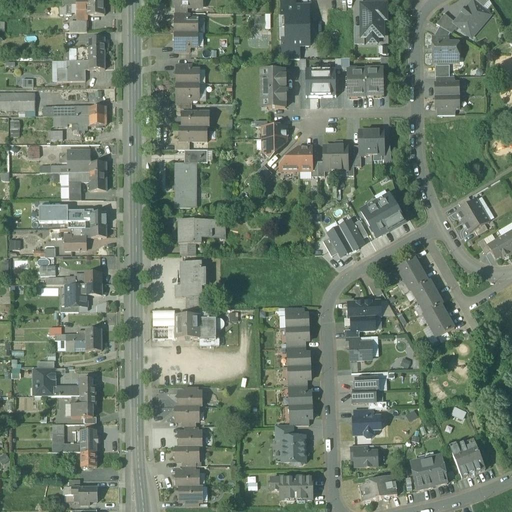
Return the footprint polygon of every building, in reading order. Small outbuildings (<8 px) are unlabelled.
[(201,0),(174,0),(174,8),(187,8),(198,9),(198,1),(201,1),(201,0)] [(476,0),(475,1),(489,9),(493,3),(487,0),(476,0)] [(473,2),(466,10),(465,9),(461,14),(462,15),(454,24),(454,25),(457,28),(467,36),(472,30),(476,33),(490,17),(473,2)] [(104,5),(87,5),(87,6),(87,17),(104,16),(104,5)] [(361,6),(361,28),(362,39),(364,39),(383,38),(382,21),(386,20),(386,5),(361,6)] [(77,14),(77,6),(66,6),(66,16),(71,16),(71,14),(77,14)] [(87,17),(87,6),(77,6),(77,14),(77,20),(87,20),(87,17)] [(308,8),(295,8),(282,8),(282,18),(286,18),(286,29),(309,29),(308,8)] [(270,29),(270,14),(264,14),(264,17),(259,17),(259,19),(254,19),(254,29),(270,29)] [(454,24),(445,16),(436,26),(450,34),(451,35),(457,28),(454,25),(454,24)] [(175,20),(175,21),(175,34),(197,35),(197,21),(189,20),(175,20)] [(87,22),(70,22),(70,34),(87,34),(87,22)] [(364,46),(364,39),(362,39),(361,28),(354,28),(354,46),(364,46)] [(450,34),(439,28),(433,39),(433,40),(447,40),(450,34)] [(309,48),(309,29),(286,29),(286,40),(282,41),(282,48),(283,48),(299,48),(309,48)] [(197,35),(175,34),(175,48),(189,49),(197,49),(197,35)] [(105,62),(105,39),(88,40),(89,49),(89,62),(105,62)] [(448,46),(447,40),(433,40),(433,64),(458,64),(458,46),(448,46)] [(299,48),(283,48),(284,61),(299,61),(299,48)] [(89,49),(77,49),(77,62),(89,62),(89,49)] [(349,60),(341,61),(341,71),(341,73),(347,73),(347,72),(349,72),(349,60)] [(70,62),(66,62),(67,71),(67,74),(67,83),(85,83),(85,71),(89,71),(89,62),(77,62),(70,62)] [(89,62),(89,71),(105,71),(105,62),(89,62)] [(449,79),(449,67),(435,67),(435,79),(436,79),(449,79)] [(67,83),(67,71),(58,71),(58,83),(67,83)] [(335,71),(305,72),(306,99),(336,99),(335,71)] [(383,98),(382,71),(381,71),(364,71),(365,72),(365,98),(366,98),(383,98)] [(177,72),(176,72),(176,86),(199,86),(199,72),(195,72),(191,72),(177,72)] [(284,72),(266,73),(266,79),(263,79),(263,104),(267,104),(267,110),(285,110),(285,104),(286,104),(286,93),(285,93),(285,89),(286,89),(285,78),(284,78),(284,72)] [(349,72),(347,72),(347,73),(348,99),(366,99),(366,98),(365,98),(365,72),(349,72)] [(436,85),(435,85),(436,98),(458,98),(458,85),(454,85),(436,85)] [(199,86),(176,86),(176,100),(191,100),(199,100),(199,86)] [(35,95),(0,95),(0,111),(35,111),(35,95)] [(458,98),(436,98),(436,112),(437,112),(455,111),(458,111),(458,98)] [(177,106),(176,106),(176,116),(182,116),(182,114),(192,114),(192,106),(191,106),(177,106)] [(90,109),(60,109),(60,118),(67,118),(90,118),(90,109)] [(105,109),(90,109),(90,118),(105,118),(105,109)] [(192,114),(182,114),(182,116),(182,129),(204,129),(206,129),(206,114),(192,114)] [(67,118),(60,118),(53,118),(53,127),(67,127),(67,125),(67,118)] [(90,127),(90,118),(67,118),(67,125),(80,125),(79,127),(79,132),(81,132),(81,134),(84,134),(84,132),(86,131),(86,127),(90,127)] [(105,127),(105,118),(90,118),(90,127),(96,127),(96,129),(100,129),(101,127),(105,127)] [(10,121),(10,138),(20,138),(20,121),(10,121)] [(182,129),(180,129),(179,141),(179,143),(189,143),(204,143),(204,129),(182,129)] [(267,129),(262,129),(262,141),(286,141),(286,129),(267,129)] [(61,143),(61,132),(51,132),(51,143),(61,143)] [(372,157),(371,133),(359,133),(359,148),(360,157),(361,157),(372,157)] [(383,133),(371,133),(372,157),(384,157),(383,147),(383,133)] [(189,143),(179,143),(179,141),(175,141),(175,152),(184,152),(189,152),(189,143)] [(286,144),(286,141),(262,141),(262,154),(270,161),(286,144)] [(39,148),(28,148),(28,159),(39,158),(39,148)] [(347,148),(335,149),(336,173),(347,172),(348,172),(347,163),(347,148)] [(312,164),(311,149),(299,149),(299,152),(300,173),(311,173),(312,173),(312,164)] [(335,149),(324,149),(324,164),(324,173),(336,173),(335,149)] [(89,152),(68,152),(68,167),(68,174),(90,174),(90,165),(89,165),(89,167),(86,167),(86,161),(89,161),(89,152)] [(189,152),(184,152),(184,165),(197,165),(207,165),(207,152),(189,152)] [(290,157),(280,168),(280,173),(300,173),(299,152),(295,152),(293,154),(290,154),(290,157)] [(106,165),(90,165),(90,174),(106,174),(106,165)] [(184,165),(174,165),(174,210),(191,210),(191,187),(197,187),(197,165),(184,165)] [(263,167),(253,178),(257,182),(268,171),(263,167)] [(268,171),(257,182),(262,186),(272,176),(268,171)] [(52,174),(40,174),(40,178),(34,178),(34,185),(41,185),(41,183),(60,183),(60,174),(52,174)] [(90,174),(68,174),(69,195),(81,195),(81,183),(90,183),(90,174)] [(106,192),(106,174),(90,174),(90,183),(90,192),(106,192)] [(361,213),(377,240),(404,225),(389,197),(361,213)] [(468,199),(458,205),(461,210),(471,204),(468,199)] [(471,204),(461,210),(456,213),(463,224),(483,213),(476,201),(471,204)] [(68,208),(39,208),(39,224),(68,224),(68,213),(68,208)] [(93,212),(84,213),(84,222),(85,222),(90,221),(91,230),(106,230),(106,215),(93,215),(93,212)] [(84,213),(68,213),(68,224),(85,224),(85,222),(84,222),(84,213)] [(483,213),(463,224),(469,236),(474,233),(484,226),(484,227),(489,224),(483,213)] [(220,222),(180,222),(180,245),(196,245),(201,245),(201,234),(210,234),(210,239),(220,239),(220,222)] [(339,230),(353,254),(358,251),(358,249),(363,246),(361,242),(352,227),(350,223),(339,230)] [(359,223),(352,227),(361,242),(368,238),(359,223)] [(484,226),(474,233),(477,238),(487,232),(484,227),(484,226)] [(91,230),(71,230),(71,236),(64,236),(64,245),(71,245),(71,252),(85,252),(85,239),(91,239),(91,230)] [(106,230),(91,230),(91,239),(106,239),(106,230)] [(347,257),(353,254),(339,230),(328,236),(330,240),(338,255),(341,259),(346,256),(347,257)] [(511,232),(502,239),(511,255),(511,254),(511,232)] [(488,247),(487,247),(491,253),(495,261),(502,257),(503,260),(511,255),(502,239),(488,247)] [(338,255),(330,240),(323,243),(332,259),(338,255)] [(488,247),(484,241),(478,244),(485,256),(491,253),(487,247),(488,247)] [(196,245),(180,245),(180,257),(196,257),(196,245)] [(415,261),(397,271),(403,283),(421,273),(415,261)] [(202,264),(180,264),(180,287),(174,287),(175,299),(185,299),(198,299),(199,299),(202,299),(202,289),(206,289),(206,270),(202,270),(202,264)] [(55,267),(40,267),(40,278),(55,277),(55,267)] [(421,273),(403,283),(410,295),(412,294),(428,284),(421,273)] [(85,275),(75,275),(75,279),(65,279),(66,286),(85,286),(85,275)] [(85,275),(85,286),(101,286),(101,275),(85,275)] [(428,284),(412,294),(418,305),(436,295),(429,283),(428,284)] [(382,296),(376,284),(368,288),(375,300),(382,296)] [(85,286),(66,286),(66,295),(69,298),(69,306),(69,307),(78,307),(86,307),(86,296),(85,296),(85,286)] [(101,296),(101,286),(85,286),(85,296),(86,296),(101,296)] [(436,295),(418,305),(424,316),(441,307),(441,308),(443,307),(436,295)] [(199,311),(198,299),(185,299),(186,311),(199,311)] [(380,303),(364,304),(365,319),(374,319),(374,320),(380,320),(380,319),(381,319),(380,303)] [(364,304),(348,305),(349,320),(351,320),(365,319),(364,304)] [(424,316),(423,317),(429,329),(447,319),(441,308),(441,307),(424,316)] [(215,311),(199,311),(199,317),(175,317),(175,331),(173,331),(174,340),(175,340),(175,341),(199,341),(199,347),(219,347),(219,332),(221,331),(222,330),(223,328),(224,326),(223,324),(222,322),(221,321),(219,320),(216,320),(215,311)] [(304,316),(286,317),(286,330),(308,330),(308,316),(304,316)] [(365,319),(351,320),(351,333),(351,334),(359,333),(375,333),(374,320),(374,319),(365,319)] [(447,319),(429,329),(436,341),(454,331),(447,319)] [(308,330),(286,330),(287,344),(305,343),(309,343),(308,330)] [(86,342),(86,332),(78,332),(78,336),(65,336),(65,343),(74,342),(86,342)] [(101,342),(101,332),(86,332),(86,342),(101,342)] [(359,339),(346,340),(346,348),(350,348),(350,346),(360,346),(359,339)] [(74,342),(65,343),(66,353),(74,353),(74,349),(74,342)] [(101,342),(86,342),(86,349),(86,350),(86,353),(101,352),(101,342)] [(360,346),(350,346),(350,348),(351,362),(372,361),(371,345),(360,346)] [(305,355),(287,356),(288,370),(310,369),(309,355),(305,355)] [(310,369),(288,370),(289,383),(307,382),(310,382),(310,369)] [(54,370),(37,370),(37,382),(54,382),(54,370)] [(93,382),(93,381),(80,381),(80,388),(80,398),(96,398),(96,389),(91,389),(91,382),(93,382)] [(355,394),(376,394),(379,393),(379,381),(378,381),(370,381),(354,382),(355,394)] [(54,389),(54,382),(37,382),(37,388),(36,388),(37,390),(38,390),(38,398),(71,398),(80,398),(80,388),(54,389)] [(307,394),(289,395),(290,422),(308,421),(312,421),(311,394),(307,394)] [(376,394),(355,394),(352,394),(352,406),(368,406),(376,405),(376,394)] [(197,395),(184,396),(184,395),(178,395),(178,398),(176,400),(179,403),(179,409),(198,409),(201,409),(200,395),(197,395)] [(96,398),(80,398),(80,405),(80,407),(93,407),(96,407),(96,398)] [(93,407),(80,407),(71,407),(72,420),(83,420),(84,420),(93,420),(93,419),(93,407)] [(198,423),(198,409),(179,409),(176,409),(176,416),(173,418),(176,421),(176,423),(182,423),(195,423),(198,423)] [(462,423),(467,415),(456,409),(451,417),(462,423)] [(368,412),(354,412),(355,420),(372,419),(372,411),(368,412)] [(355,420),(353,420),(354,438),(364,437),(364,439),(367,441),(371,441),(373,438),(373,436),(374,432),(380,432),(380,419),(372,419),(355,420)] [(64,426),(52,426),(52,436),(64,436),(64,426)] [(292,440),(292,428),(290,428),(275,428),(276,441),(282,441),(282,440),(292,440)] [(97,439),(97,432),(81,432),(81,433),(76,433),(77,446),(81,446),(81,445),(97,445),(99,445),(99,439),(97,439)] [(198,435),(185,435),(179,435),(179,438),(176,440),(179,443),(179,449),(198,449),(201,449),(201,435),(198,435)] [(64,436),(52,436),(53,446),(63,446),(64,446),(64,436)] [(305,464),(304,440),(292,440),(282,440),(282,441),(282,464),(289,464),(289,465),(291,465),(294,467),(301,467),(305,464)] [(97,445),(81,445),(81,446),(81,454),(97,454),(97,445)] [(63,446),(53,446),(53,454),(63,454),(63,446)] [(64,446),(63,446),(63,454),(67,454),(81,454),(81,446),(77,446),(64,446)] [(468,450),(466,446),(450,452),(462,481),(485,472),(475,447),(468,450)] [(367,448),(350,449),(350,458),(351,458),(354,458),(354,454),(368,454),(367,448)] [(198,463),(198,449),(179,449),(176,449),(176,456),(174,458),(176,461),(176,463),(195,463),(198,463)] [(368,454),(354,454),(354,458),(351,458),(351,463),(354,462),(355,470),(377,469),(376,453),(368,454)] [(97,469),(97,454),(81,454),(81,459),(81,469),(97,469)] [(432,461),(427,462),(426,459),(425,459),(426,464),(420,465),(420,463),(411,465),(417,493),(433,490),(433,488),(437,487),(437,488),(447,486),(442,464),(441,464),(440,459),(432,461)] [(182,475),(176,475),(176,478),(174,480),(176,483),(176,489),(179,489),(198,489),(198,475),(195,475),(182,475)] [(256,491),(256,477),(247,478),(248,492),(256,491)] [(393,479),(365,485),(366,488),(359,490),(362,505),(397,498),(396,493),(397,492),(395,485),(394,485),(393,479)] [(312,480),(280,480),(280,481),(271,481),(271,493),(280,493),(280,503),(312,502),(312,480)] [(198,489),(179,489),(179,496),(177,498),(180,501),(179,503),(198,503),(202,503),(201,489),(198,489)] [(80,490),(79,490),(79,497),(75,497),(75,504),(79,504),(89,504),(97,504),(97,490),(80,490)]
